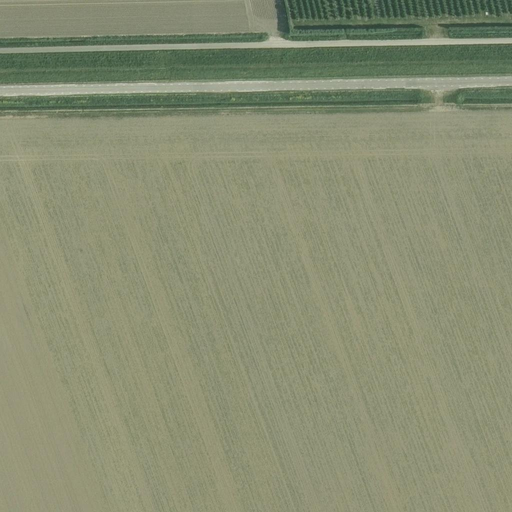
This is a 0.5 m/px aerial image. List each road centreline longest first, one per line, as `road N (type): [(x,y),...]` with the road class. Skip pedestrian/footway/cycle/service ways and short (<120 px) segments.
road 1 (unclassified): [(0,53),(511,42)]
road 2 (tertiary): [(511,83),(0,91)]
